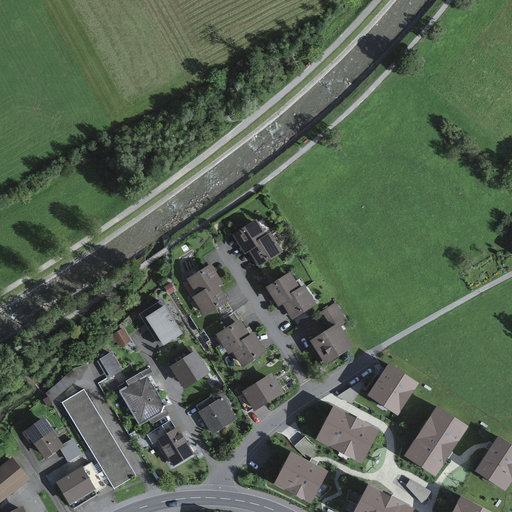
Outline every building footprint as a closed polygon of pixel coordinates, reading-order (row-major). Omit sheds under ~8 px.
[(246,252),(251,249),(259,244),(257,241),(265,237),(257,222),(235,234),(246,252)] [(270,234),(265,237),(257,241),(259,244),(251,249),(259,263),(279,250),(270,234)] [(211,290),(217,286),(221,284),(210,266),(189,279),(198,293),(209,287),(211,290)] [(291,293),(298,289),(289,275),(269,287),(280,305),(285,302),(293,297),(291,293)] [(226,300),(217,286),(211,290),(209,287),(198,293),(195,296),(205,313),(226,300)] [(303,286),(298,289),(291,293),(293,297),(285,302),(293,316),(314,303),(303,286)] [(160,300),(139,314),(159,346),(163,345),(164,346),(183,333),(165,304),(164,305),(160,300)] [(331,326),(310,340),(325,364),(354,346),(341,325),(348,321),(336,302),(321,311),(331,326)] [(309,310),(294,319),(299,328),(314,318),(309,310)] [(218,335),(238,322),(233,313),(213,326),(218,335)] [(240,341),(249,335),(240,321),(238,322),(218,335),(229,352),(234,349),(242,344),(240,341)] [(123,328),(112,334),(120,348),(132,341),(123,328)] [(253,333),(249,335),(240,341),(242,344),(234,349),(243,363),(263,350),(253,333)] [(112,351),(97,361),(108,378),(123,369),(112,351)] [(195,351),(171,366),(185,389),(210,374),(195,351)] [(419,380),(389,360),(367,393),(398,413),(419,380)] [(72,369),(45,393),(51,403),(79,379),(72,369)] [(141,372),(118,386),(140,423),(148,419),(152,424),(170,414),(147,376),(144,377),(141,372)] [(272,372),(243,391),(255,409),(284,391),(272,372)] [(84,390),(62,403),(103,471),(107,477),(114,488),(136,474),(84,390)] [(224,395),(199,411),(212,433),(237,417),(224,395)] [(357,416),(332,403),(315,437),(362,462),(380,428),(357,416)] [(469,424),(437,403),(404,453),(437,475),(449,455),(469,424)] [(43,416),(24,429),(45,459),(64,445),(43,416)] [(157,439),(174,429),(170,421),(148,435),(153,443),(158,441),(157,439)] [(174,429),(157,439),(158,441),(173,466),(194,454),(178,427),(174,429)] [(511,479),(511,441),(498,433),(489,446),(475,468),(506,489),(511,479)] [(314,461),(291,448),(273,482),(310,502),(328,468),(314,461)] [(0,501),(30,476),(13,456),(0,466),(0,501)] [(91,463),(57,482),(74,509),(97,495),(96,493),(106,487),(102,480),(107,477),(103,471),(98,473),(91,463)] [(430,491),(410,478),(406,485),(423,504),(429,500),(427,496),(430,491)] [(401,499),(368,482),(352,511),(411,511),(414,506),(401,499)] [(497,511),(461,493),(450,511),(497,511)]
